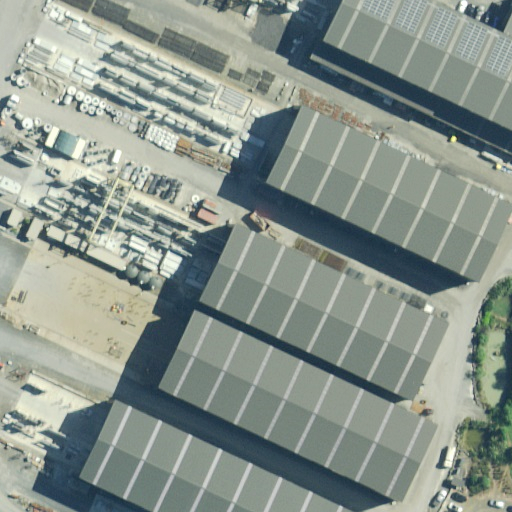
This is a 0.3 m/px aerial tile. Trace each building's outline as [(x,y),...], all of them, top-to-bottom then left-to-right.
[(511,0),(508,0),(493,33),(424,0),(321,0),(293,57),(511,163),(511,0)] [(501,197),(289,97),(252,176),(463,276),(501,197)] [(440,313),(225,213),(187,296),(401,395),(440,313)] [(175,312),(137,390),(376,505),(413,427),(175,312)] [(354,511),(118,403),(81,480),(149,511),(354,511)]
